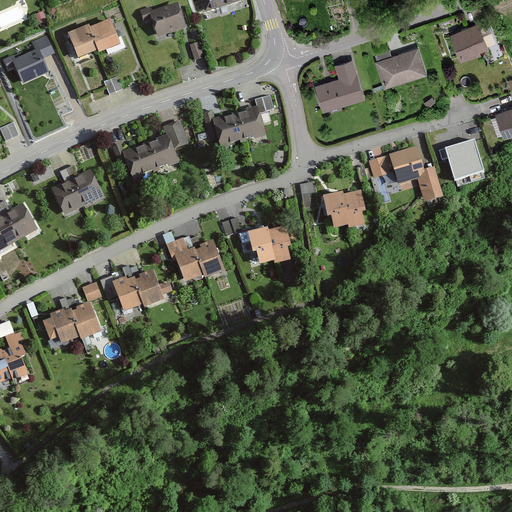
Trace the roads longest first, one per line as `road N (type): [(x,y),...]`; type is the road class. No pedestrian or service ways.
road 1 (residential): [(0,310),(149,231),(311,168)]
road 2 (residential): [(285,63),(100,124),(0,174)]
road 3 (residential): [(476,0),(285,63)]
road 4 (residential): [(311,168),(479,111)]
